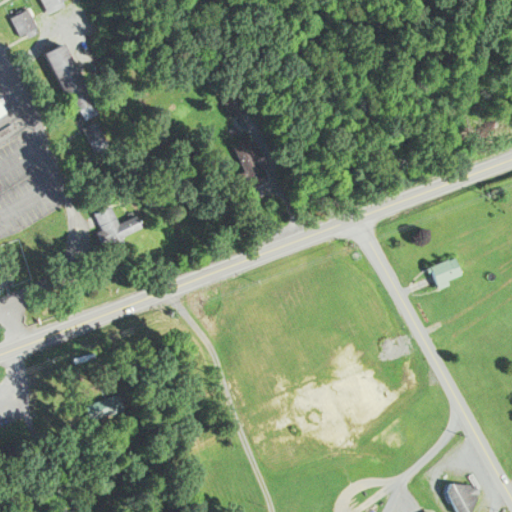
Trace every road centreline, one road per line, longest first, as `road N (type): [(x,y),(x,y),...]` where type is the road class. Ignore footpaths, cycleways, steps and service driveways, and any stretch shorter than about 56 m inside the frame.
road 1 (secondary): [(511,161),(0,349)]
road 2 (residential): [(511,494),(361,220)]
